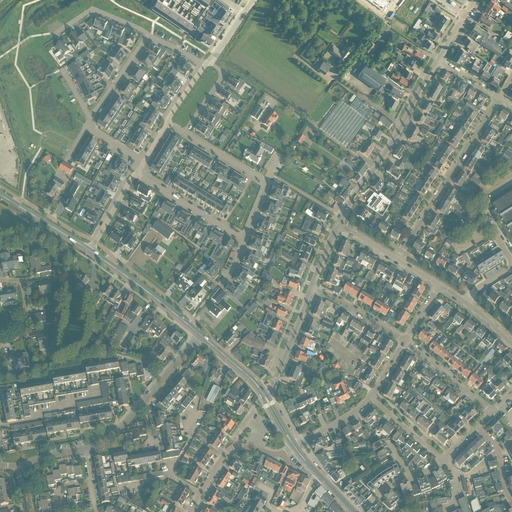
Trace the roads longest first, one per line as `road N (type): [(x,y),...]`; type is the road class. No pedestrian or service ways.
road 1 (residential): [(337,224),(437,60)]
road 2 (residential): [(397,259),(498,98)]
road 3 (residential): [(511,177),(476,205),(511,264),(467,304)]
road 4 (residential): [(184,133),(263,181),(243,238)]
road 5 (residential): [(190,327),(193,319),(94,242)]
road 6 (primary): [(190,327),(89,251)]
road 7 (residential): [(243,238),(136,175)]
road 8 (unknown): [(375,167),(274,99)]
